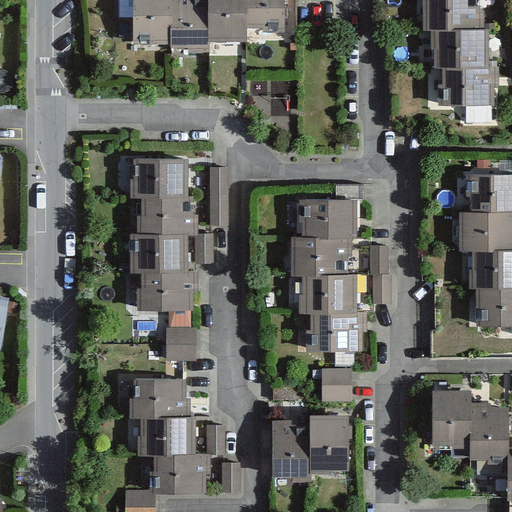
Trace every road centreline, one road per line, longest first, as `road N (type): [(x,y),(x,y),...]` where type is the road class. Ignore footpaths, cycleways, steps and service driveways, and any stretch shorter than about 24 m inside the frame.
road 1 (residential): [(386,511),(386,389),(409,355),(397,175),(376,167),(239,171)]
road 2 (residential): [(51,511),(48,114)]
road 3 (residential): [(263,511),(251,412),(234,392),(239,171)]
road 4 (residential): [(239,171),(239,135),(215,113),(48,114)]
